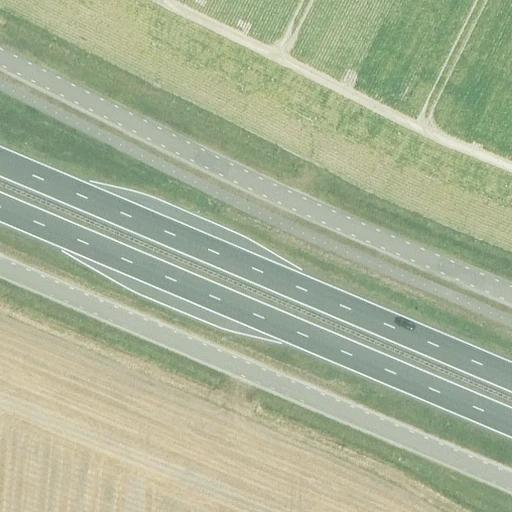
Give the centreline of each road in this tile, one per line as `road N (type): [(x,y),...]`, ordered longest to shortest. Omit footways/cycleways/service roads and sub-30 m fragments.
road 1 (unclassified): [(511,284),(0,47)]
road 2 (trunk): [(0,208),(511,427)]
road 3 (unclassified): [(0,267),(511,483)]
road 4 (trunk): [(511,377),(0,161)]
